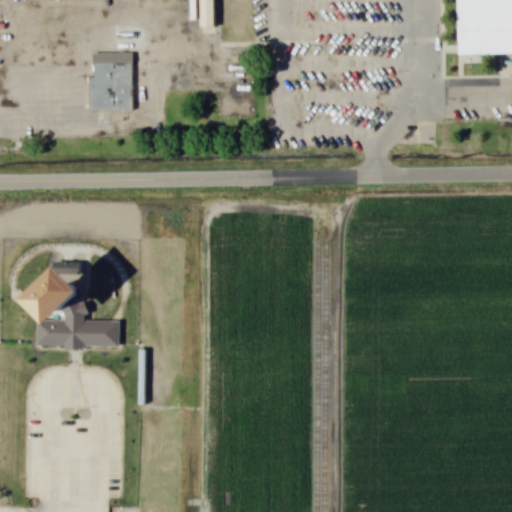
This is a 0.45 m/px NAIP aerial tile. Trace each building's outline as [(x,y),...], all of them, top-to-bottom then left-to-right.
[(202,0),(202,28),(216,28),(216,0),(202,0)] [(511,0),(459,0),(461,57),(511,54),(511,0)] [(88,51),(88,110),(134,110),(134,51),(88,51)] [(43,294),(66,319),(86,300),(100,288),(87,273),(77,263),(43,294)] [(39,345),(120,346),(120,322),(85,322),(85,314),(91,308),(86,300),(66,319),(39,319),(39,345)]
